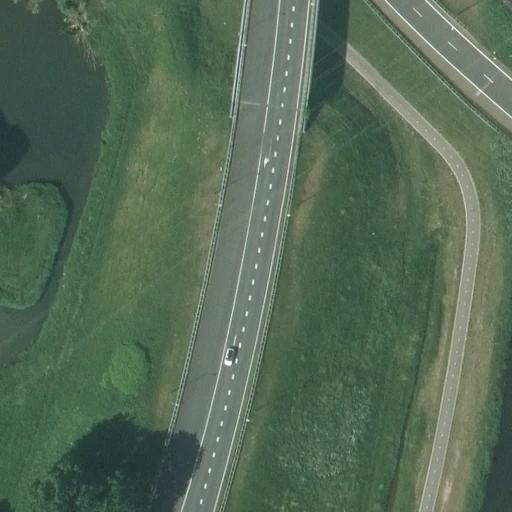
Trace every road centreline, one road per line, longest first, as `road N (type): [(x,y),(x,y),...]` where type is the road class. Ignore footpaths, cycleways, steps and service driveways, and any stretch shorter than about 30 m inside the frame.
road 1 (motorway): [(292,0),(264,221),(197,511)]
road 2 (motorway): [(403,0),(511,100)]
